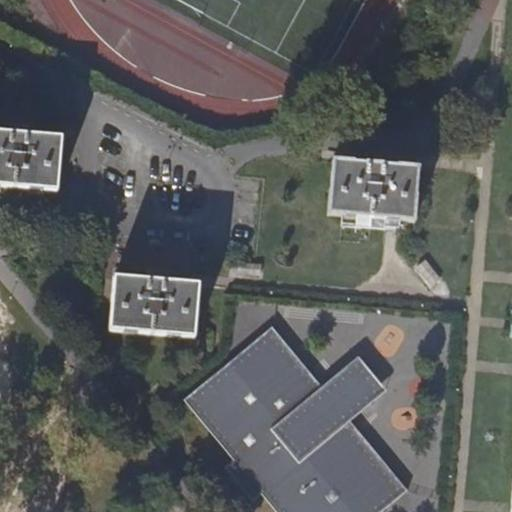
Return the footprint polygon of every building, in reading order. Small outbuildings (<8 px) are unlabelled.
[(0,132),(0,187),(57,192),(62,138),(0,132)] [(333,162),(328,215),(342,217),(341,226),(399,230),(400,221),(413,222),(418,169),(333,162)] [(240,262),(239,275),(260,277),(261,264),(240,262)] [(115,278),(109,331),(195,339),(199,285),(115,278)] [(373,402),(345,368),(322,387),(272,327),(183,401),(234,461),(262,495),(276,511),(381,511),(408,490),(350,421),(373,402)] [(386,391),(358,357),(345,368),(373,402),(386,391)] [(262,495),(234,461),(224,469),(252,502),(262,495)]
